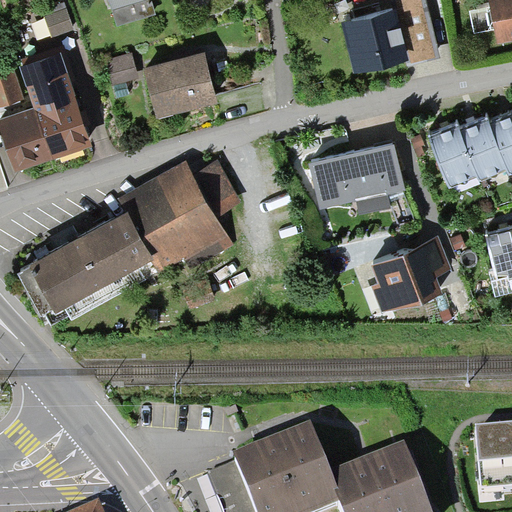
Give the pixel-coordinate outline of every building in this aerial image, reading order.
[(404,0),(414,35),(431,30),(422,0),(404,0)] [(511,0),(491,0),(499,40),(511,37),(511,0)] [(48,12),(55,35),(78,27),(70,4),(48,12)] [(355,68),(408,56),(406,46),(396,5),(343,18),(355,68)] [(157,113),(218,96),(205,48),(185,54),(144,65),(157,113)] [(15,168),(92,143),(84,119),(61,49),(20,62),(34,105),(0,116),(0,121),(7,144),(15,168)] [(133,53),(110,59),(116,80),(139,73),(133,53)] [(15,65),(0,69),(0,105),(26,97),(15,65)] [(511,108),(506,111),(490,118),(511,167),(511,168),(511,108)] [(511,167),(490,118),(488,112),(472,119),(461,124),(483,174),(485,179),(511,167)] [(483,174),(461,124),(459,119),(447,125),(429,132),(452,187),(483,174)] [(322,200),(402,181),(392,139),(352,149),(312,158),(322,200)] [(123,192),(131,207),(23,267),(47,311),(156,252),(170,276),(230,243),(184,159),(123,192)] [(199,169),(221,210),(241,199),(219,159),(199,169)] [(511,279),(511,226),(507,228),(486,234),(496,279),(511,279)] [(440,274),(455,269),(442,235),(416,244),(372,260),(390,311),(446,291),(440,274)] [(511,431),(472,435),(478,495),(511,492),(511,431)] [(330,484),(311,434),(212,473),(227,511),(340,511),(341,511),(330,484)] [(341,511),(429,511),(407,454),(355,475),(330,484),(341,511)]
